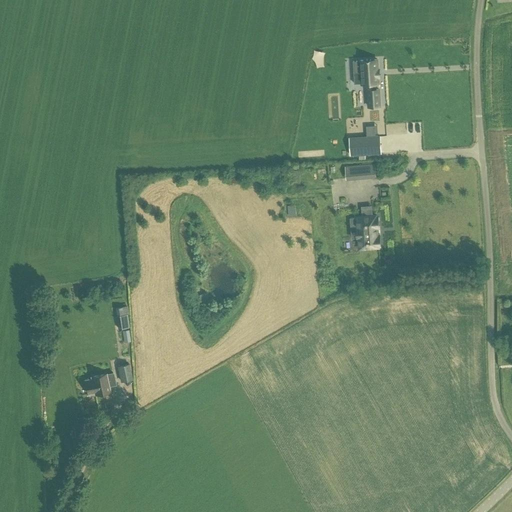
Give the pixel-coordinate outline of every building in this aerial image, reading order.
[(361,72),(353,73),(354,83),(362,83),(362,84),(371,83),(371,89),(368,89),(369,106),(380,106),(379,89),(376,89),(376,83),(378,83),(377,59),(360,60),(361,72)] [(366,136),(349,137),(350,155),(381,154),(380,135),(377,135),(366,136)] [(443,173),(452,173),(452,160),(443,160),(443,173)] [(376,176),(375,164),(361,165),(362,177),(376,176)] [(378,227),(377,216),(376,216),(376,215),(372,215),(372,209),(362,209),(362,216),(357,217),(350,218),(351,229),(356,228),(356,229),(357,229),(358,229),(361,229),(362,236),(358,237),(358,236),(358,238),(358,239),(359,238),(359,249),(379,247),(379,246),(380,246),(379,235),(378,235),(377,227),(378,227)] [(403,240),(407,238),(401,228),(398,230),(403,240)] [(115,316),(117,329),(129,327),(127,314),(128,314),(127,307),(116,309),(117,315),(115,316)] [(117,366),(120,382),(132,380),(129,363),(117,366)] [(85,380),(88,394),(95,393),(95,394),(109,391),(109,387),(115,386),(113,373),(91,377),(92,379),(85,380)]
